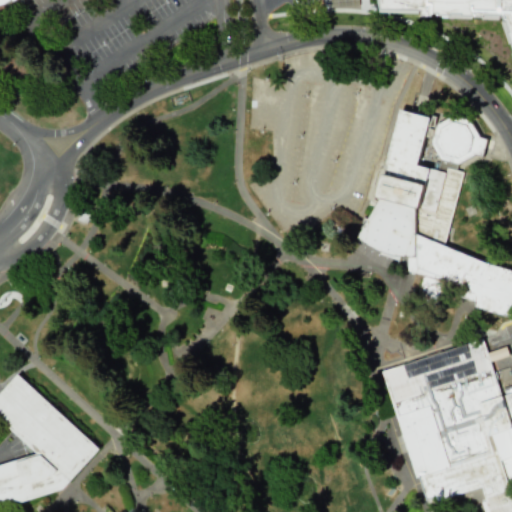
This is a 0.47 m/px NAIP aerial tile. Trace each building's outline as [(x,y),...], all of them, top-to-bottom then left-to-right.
[(0,0),(0,10),(14,0),(0,0)] [(511,0),(511,43),(503,15),(381,12),(379,0),(511,0)] [(401,110),(379,197),(357,238),(365,243),(373,248),(382,252),(395,255),(408,257),(408,271),(422,275),(420,291),(436,302),(443,294),(467,298),(474,300),(476,307),(511,317),(511,315),(511,271),(485,264),(444,245),(461,172),(417,165),(430,118),(401,110)] [(452,117),(437,125),(431,143),(440,161),(459,165),(473,154),(482,154),(486,141),(479,137),(468,118),(452,117)] [(484,339),(382,371),(424,507),(482,488),(486,500),(481,501),(484,511),(511,511),(511,505),(505,483),(511,481),(511,444),(507,429),(511,427),(511,389),(501,393),(484,339)] [(489,360),(508,356),(506,348),(487,352),(489,360)] [(0,508),(0,465),(37,454),(0,419),(0,394),(19,374),(99,448),(64,489),(0,508)]
